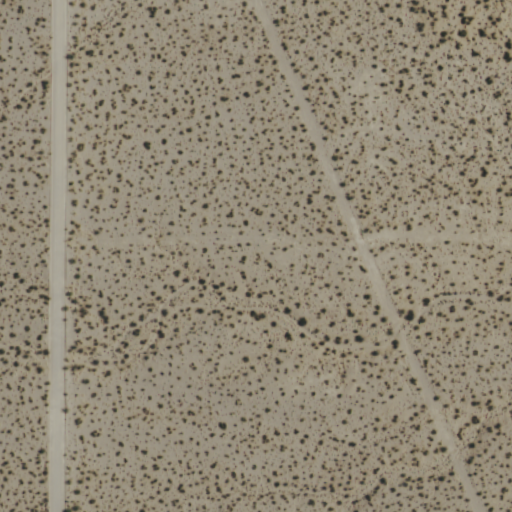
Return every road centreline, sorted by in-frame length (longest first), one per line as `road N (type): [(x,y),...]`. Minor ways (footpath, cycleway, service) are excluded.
road 1 (residential): [(58,511),(63,0)]
road 2 (residential): [(511,252),(59,249)]
